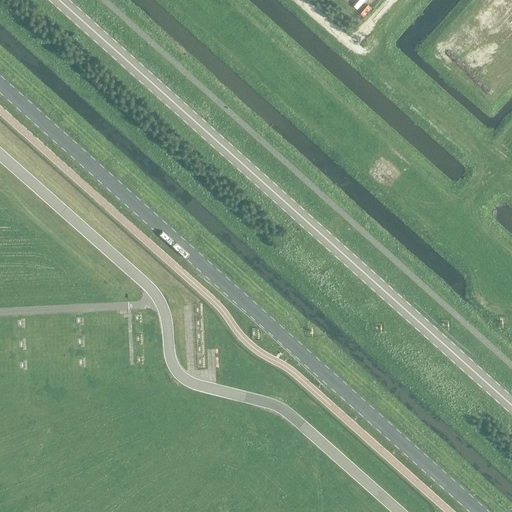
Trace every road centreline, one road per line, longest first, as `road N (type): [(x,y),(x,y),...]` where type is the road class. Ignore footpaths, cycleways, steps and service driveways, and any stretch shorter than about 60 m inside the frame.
road 1 (tertiary): [(475,511),(0,85)]
road 2 (secondary): [(58,0),(511,405)]
